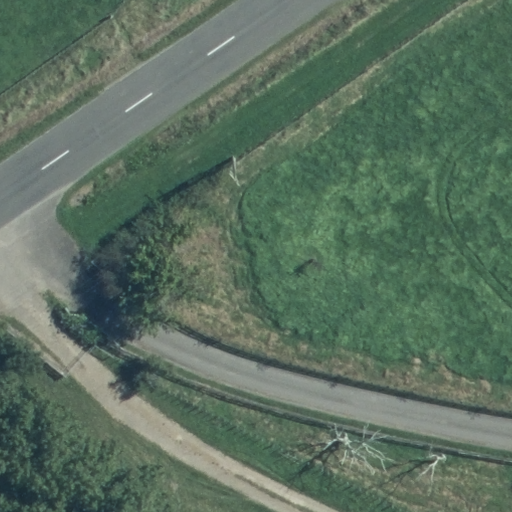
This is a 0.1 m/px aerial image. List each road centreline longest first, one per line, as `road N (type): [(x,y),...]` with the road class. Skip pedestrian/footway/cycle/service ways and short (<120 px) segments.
road 1 (unclassified): [(351,0),(0,238)]
road 2 (unknown): [(310,511),(186,455),(106,392),(0,268)]
